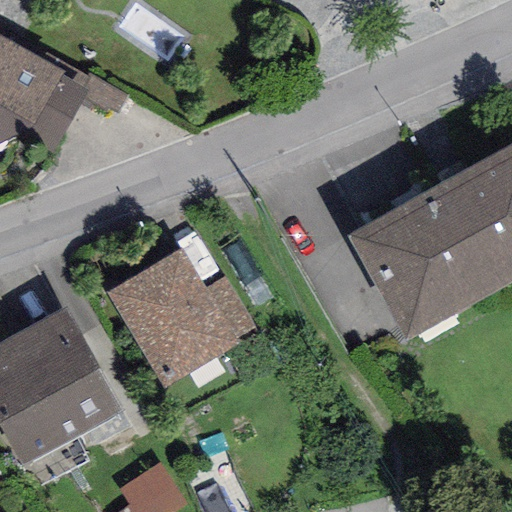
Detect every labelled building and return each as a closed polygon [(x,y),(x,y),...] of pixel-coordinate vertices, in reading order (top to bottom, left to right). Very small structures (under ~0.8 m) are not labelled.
[(0,40),(0,151),(22,141),(55,158),(91,92),(0,40)] [(511,152),(346,246),(405,349),(511,288),(511,152)] [(181,254),(107,297),(162,393),(236,350),(232,342),(253,330),(225,280),(203,292),(181,254)] [(0,432),(21,471),(121,417),(65,314),(0,348),(0,432)] [(179,462),(131,484),(143,511),(172,511),(196,501),(179,462)]
